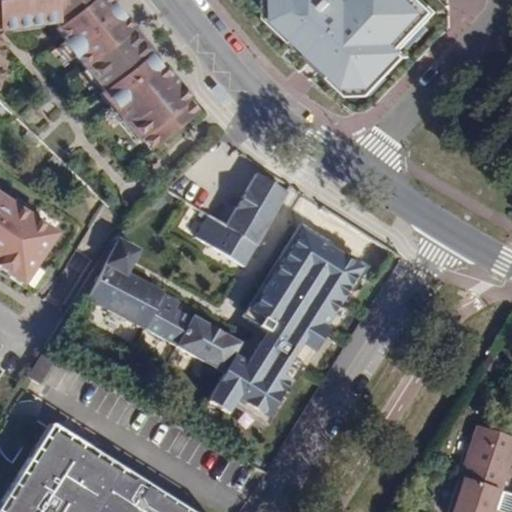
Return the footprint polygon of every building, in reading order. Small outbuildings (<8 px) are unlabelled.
[(150,57),(129,30),(121,20),(119,22),(109,10),(112,8),(104,0),(0,0),(0,270),(20,284),(56,232),(0,194),(0,74),(4,62),(0,61),(0,53),(2,46),(0,45),(0,28),(62,20),(67,27),(59,34),(69,45),(61,52),(74,67),(77,64),(102,96),(99,99),(137,146),(139,145),(147,155),(195,116),(187,107),(189,105),(160,68),(156,71),(145,60),(150,57)] [(279,0),(281,23),(351,86),(373,85),(403,52),(392,44),(423,12),(410,0),(356,0),(353,4),(348,0),(279,0)] [(221,105),(229,98),(215,83),(207,90),(221,105)] [(225,227),(255,246),(288,190),(258,172),(225,227)] [(182,230),(193,234),(201,214),(190,209),(182,230)] [(207,216),(198,233),(208,238),(211,232),(220,237),(211,251),(243,267),(255,246),(225,227),(207,216)] [(247,364),(237,357),(226,375),(209,401),(227,412),(236,397),(268,416),(363,266),(301,228),(245,317),(267,331),(247,364)] [(142,330),(161,297),(124,276),(135,254),(118,245),(90,301),(142,330)] [(181,308),(161,297),(142,330),(163,341),(178,314),(181,308)] [(178,314),(163,341),(226,375),(237,357),(240,347),(178,314)] [(493,362),(488,352),(480,365),(488,370),(493,362)] [(57,363),(44,355),(29,380),(42,388),(57,363)] [(56,431),(50,426),(36,450),(42,453),(56,431)] [(511,438),(479,428),(462,478),(504,493),(509,479),(511,471),(511,468),(511,438)] [(36,450),(31,456),(130,511),(186,511),(155,492),(152,496),(146,492),(149,488),(139,482),(131,484),(119,476),(94,460),(82,452),(84,448),(56,431),(42,453),(36,450)] [(82,452),(94,460),(97,455),(84,448),(82,452)] [(97,455),(94,460),(119,476),(122,471),(97,455)] [(130,511),(31,456),(13,487),(10,485),(7,490),(10,492),(0,506),(0,511),(130,511)] [(139,482),(122,471),(119,476),(131,484),(139,482)] [(497,511),(504,493),(462,478),(450,511),(497,511)]
